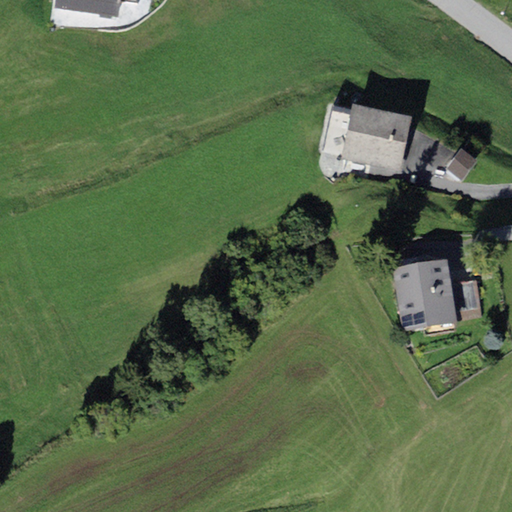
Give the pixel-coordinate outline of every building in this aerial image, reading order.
[(118,0),(56,0),(56,13),(116,19),(118,0)] [(407,125),(353,113),(342,160),(395,172),(407,125)] [(476,163),(459,153),(447,171),(462,182),(476,163)] [(445,287),(442,270),(394,278),(404,340),(452,332),(449,312),(445,287)] [(475,283),(445,287),(449,312),(479,307),(475,283)]
